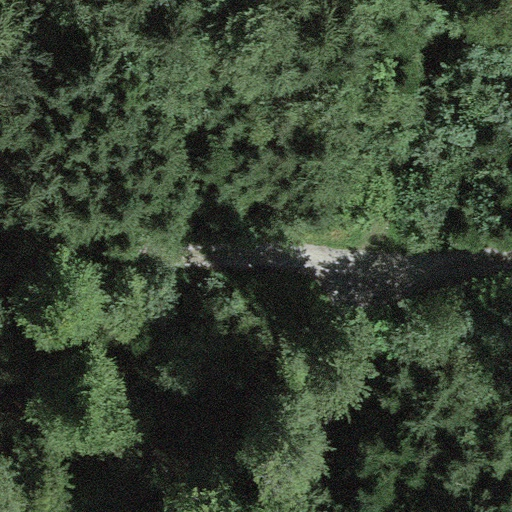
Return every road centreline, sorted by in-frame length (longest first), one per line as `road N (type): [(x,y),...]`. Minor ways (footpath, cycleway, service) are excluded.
road 1 (track): [(306,511),(403,256),(460,0)]
road 2 (track): [(511,251),(178,279),(0,280)]
